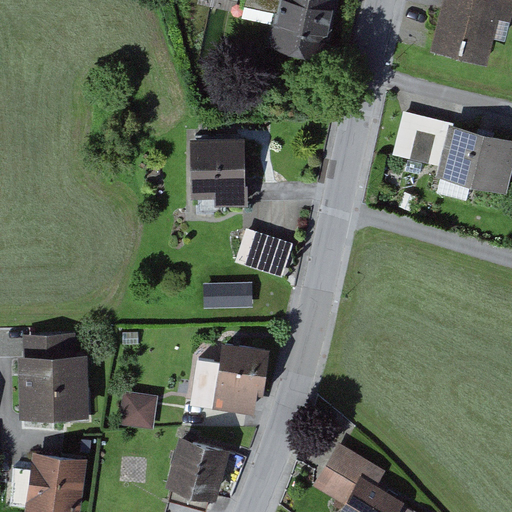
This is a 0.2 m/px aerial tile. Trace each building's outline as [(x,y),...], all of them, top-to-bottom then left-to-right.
[(328,48),(338,0),(287,0),(279,38),(328,48)] [(511,0),(450,0),(440,42),(488,54),(500,7),(511,10),(511,0)] [(432,116),(410,110),(400,150),(445,162),(456,121),(432,116)] [(511,137),(459,125),(448,170),(509,185),(511,172),(511,137)] [(246,183),(246,135),(198,136),(198,192),(222,191),(222,200),(250,200),(250,192),(250,183),(246,183)] [(295,243),(253,230),(244,258),(285,272),(295,243)] [(79,331),(29,333),(29,343),(30,355),(80,353),(79,331)] [(272,348),(230,342),(227,359),(222,402),(257,407),(260,386),(267,387),(272,348)] [(30,355),(25,355),(26,411),(91,410),(90,353),(80,353),(30,355)] [(209,401),(222,402),(227,359),(203,355),(197,399),(209,401)] [(160,395),(131,391),(127,421),(157,424),(160,395)] [(217,492),(229,449),(187,438),(175,481),(179,482),(214,491),(217,492)] [(408,499),(380,483),(389,469),(344,443),(334,459),(321,482),(350,499),(342,511),(399,511),(406,502),(408,499)] [(82,510),(88,456),(40,450),(38,468),(34,504),(82,510)] [(16,502),(34,504),(38,468),(30,467),(20,466),(16,502)] [(179,482),(174,498),(209,507),(211,501),(214,491),(179,482)] [(422,511),(406,502),(399,511),(422,511)]
